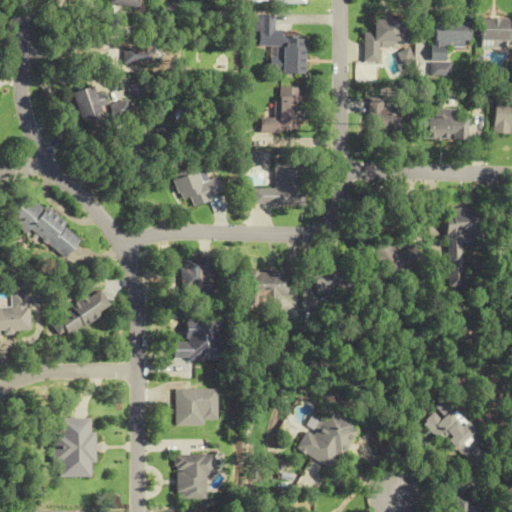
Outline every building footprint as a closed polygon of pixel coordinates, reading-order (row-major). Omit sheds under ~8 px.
[(377,63),(377,44),(407,45),(408,20),(370,19),(370,33),(362,32),(361,63),(377,63)] [(478,41),(511,40),(511,19),(478,20),(478,41)] [(448,76),(448,62),(442,62),(442,47),(466,47),(466,20),(429,20),(429,76),(448,76)] [(258,47),(279,48),(279,57),(270,57),(269,73),(303,75),(304,37),(280,36),(280,30),(258,29),(258,47)] [(122,65),(156,65),(156,46),(122,46),(122,65)] [(145,96),(145,80),(126,80),(126,96),(145,96)] [(70,92),(81,129),(102,123),(99,114),(109,111),(112,120),(129,115),(124,100),(107,106),(103,92),(94,95),(91,86),(70,92)] [(260,118),(259,132),(299,134),(300,88),(275,87),(274,119),(260,118)] [(364,135),(399,137),(401,109),(384,108),(385,99),(367,97),(364,135)] [(511,128),(511,102),(493,102),(492,127),(511,128)] [(466,140),(466,118),(455,118),(455,109),(432,109),(432,118),(417,118),(417,139),(466,140)] [(250,204),(296,205),(297,161),(272,160),(271,189),(251,188),(250,204)] [(179,200),(189,197),(191,205),(222,195),(216,178),(199,184),(193,165),(170,172),(179,200)] [(27,229),(62,258),(78,240),(27,195),(6,219),(23,233),(27,229)] [(481,210),(445,208),(444,239),(480,241),(481,210)] [(511,238),(511,261),(511,268),(511,267),(511,220),(504,220),(503,238),(511,238)] [(397,254),(385,237),(366,250),(392,287),(419,268),(405,249),(397,254)] [(179,299),(211,298),(210,259),(179,259),(179,299)] [(312,294),(319,293),(321,305),(336,303),(334,288),(347,286),(344,263),(309,268),(312,294)] [(449,285),(462,285),(462,267),(449,267),(449,285)] [(276,297),(287,297),(287,272),(245,272),(245,296),(257,296),(257,312),(276,312),(276,297)] [(26,288),(7,288),(8,305),(0,305),(0,333),(28,332),(26,288)] [(110,308),(98,289),(49,321),(61,339),(110,308)] [(214,317),(183,317),(184,342),(171,342),(172,360),(214,360),(214,317)] [(202,426),(202,421),(214,421),(214,389),(174,389),(174,426),(202,426)] [(460,462),(484,439),(444,398),(421,420),(460,462)] [(299,431),(289,450),(328,471),(351,427),(320,410),(306,435),(299,431)] [(54,418),(53,463),(61,463),(60,477),(94,478),(95,432),(91,432),(91,418),(54,418)] [(212,475),(211,455),(175,455),(175,499),(203,499),(203,475),(212,475)] [(480,511),(481,497),(446,496),(445,511),(480,511)]
